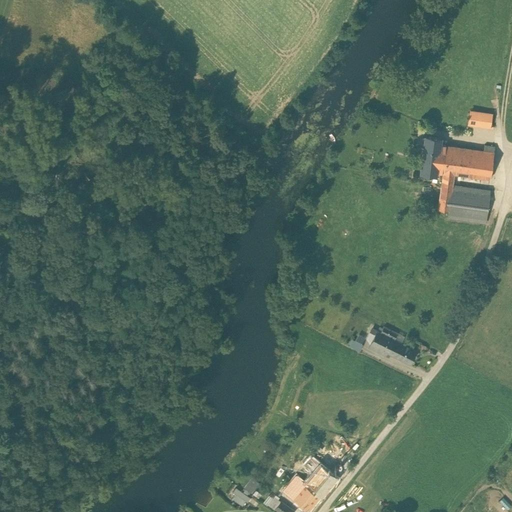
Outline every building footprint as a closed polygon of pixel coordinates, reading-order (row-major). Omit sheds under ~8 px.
[(491,113),(470,110),(468,123),(489,126),(491,113)] [(440,137),(426,135),(421,171),(435,173),(436,171),(443,172),(447,145),(442,144),(443,139),(440,139),(440,137)] [(495,146),(484,144),(483,150),(493,152),(493,153),(495,146)] [(482,150),(481,150),(458,147),(458,146),(447,145),(443,172),(453,173),(478,177),(482,150)] [(483,150),(482,150),(478,177),(489,179),(491,169),(493,153),(493,152),(483,150)] [(443,172),(440,196),(438,208),(448,210),(450,197),(452,185),(453,173),(443,172)] [(489,191),(452,185),(450,197),(448,210),(447,217),(485,222),(489,191)] [(397,331),(383,324),(380,330),(394,337),(397,331)] [(380,330),(378,329),(370,345),(385,353),(386,350),(410,362),(416,349),(394,337),(380,330)] [(363,343),(355,340),(353,338),(349,344),(360,350),(363,343)] [(320,462),(292,495),(308,508),(329,483),(336,475),(320,462)] [(261,484),(253,476),(247,483),(256,490),(261,484)] [(256,490),(247,483),(242,489),(251,496),(256,490)] [(237,496),(233,502),(241,508),(248,498),(236,489),(233,493),(237,496)] [(291,511),(294,509),(280,499),(275,507),(281,511),(291,511)]
